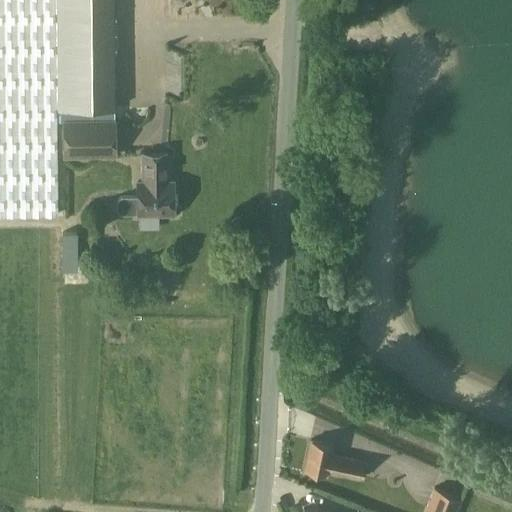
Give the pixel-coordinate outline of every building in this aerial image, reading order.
[(113,0),(0,0),(0,214),(58,214),(57,108),(115,108),(113,0)] [(65,154),(115,153),(115,120),(64,120),(65,154)] [(159,212),(174,212),(174,180),(167,181),(167,152),(144,153),(144,181),(138,181),(138,196),(122,196),(119,199),(118,202),(118,206),(119,210),(122,213),(138,212),(159,212)] [(76,232),(62,232),(62,269),(76,269),(76,232)] [(363,477),(366,460),(331,453),(333,443),(312,438),(306,468),(327,472),(328,470),(363,477)] [(435,486),(424,511),(455,511),(461,497),(435,486)]
